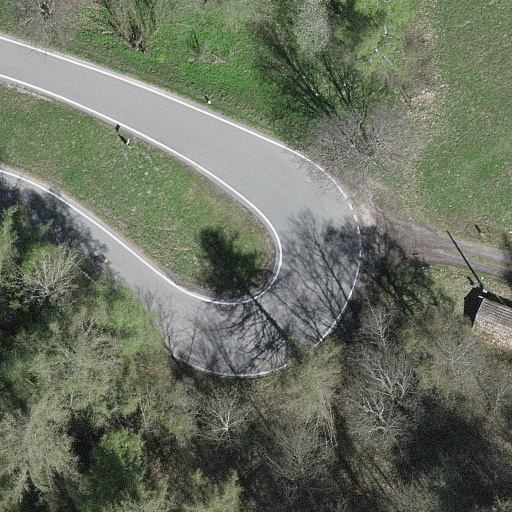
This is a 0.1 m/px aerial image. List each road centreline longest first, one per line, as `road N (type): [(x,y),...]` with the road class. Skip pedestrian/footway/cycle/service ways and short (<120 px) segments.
road 1 (tertiary): [(0,53),(72,79),(254,169),(293,207),(311,252),(309,279),(288,321),(223,336),(183,322),(72,229),(0,197)]
road 2 (track): [(511,148),(454,193),(427,241)]
